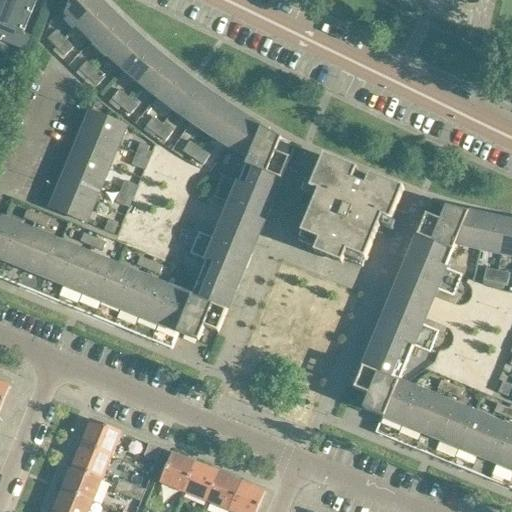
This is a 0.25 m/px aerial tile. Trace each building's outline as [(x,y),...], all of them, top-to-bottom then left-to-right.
[(23,35),(37,0),(0,0),(0,41),(27,53),(33,39),(23,35)] [(78,27),(102,4),(98,0),(73,0),(67,16),(78,27)] [(93,42),(116,18),(102,4),(78,27),(87,36),(93,42)] [(109,57),(131,32),(116,18),(93,42),(102,50),(109,57)] [(56,48),(65,40),(56,31),(48,40),(56,48)] [(125,71),(146,45),(131,32),(109,57),(117,65),(125,71)] [(74,48),(65,40),(56,48),(65,57),(74,48)] [(141,85),(162,59),(146,45),(125,71),(131,76),(141,85)] [(158,98),(178,71),(162,59),(141,85),(150,92),(158,98)] [(88,79),(96,70),(88,62),(79,71),(88,79)] [(105,78),(96,70),(88,79),(97,87),(105,78)] [(175,111),(194,84),(178,71),(158,98),(165,103),(175,111)] [(192,123),(211,95),(206,92),(194,84),(175,111),(183,117),(192,123)] [(121,108),(129,98),(120,91),(112,100),(121,108)] [(209,135),(228,107),(211,95),(192,123),(200,129),(209,135)] [(139,106),(129,98),(121,108),(131,116),(139,106)] [(227,147),(245,118),(228,107),(209,135),(219,142),(227,147)] [(91,113),(83,133),(118,147),(126,127),(91,113)] [(156,135),(163,125),(154,118),(146,128),(156,135)] [(249,161),(263,129),(245,118),(227,147),(237,153),(248,160),(249,161)] [(173,133),(163,125),(156,135),(166,142),(173,133)] [(282,140),(263,129),(249,161),(248,160),(246,167),(281,182),(290,160),(277,154),(282,140)] [(110,166),(118,147),(83,133),(75,151),(110,166)] [(190,142),(183,152),(194,160),(200,149),(190,142)] [(150,147),(141,144),(136,155),(146,158),(150,147)] [(210,156),(200,149),(194,160),(203,166),(210,156)] [(103,185),(110,166),(75,151),(67,170),(103,185)] [(141,170),(146,158),(136,155),(132,166),(141,170)] [(391,222),(404,190),(369,179),(366,187),(354,182),(357,174),(324,157),(311,189),(319,193),(299,242),(319,250),(322,244),(345,253),(342,260),(363,268),(383,219),(391,222)] [(274,200),(281,182),(246,167),(239,184),(238,186),(266,197),(274,200)] [(95,204),(103,185),(67,170),(59,189),(95,204)] [(274,200),(266,197),(238,186),(239,184),(223,177),(214,198),(210,196),(207,203),(231,213),(234,207),(248,212),(245,219),(256,223),(258,217),(266,220),(274,200)] [(135,185),(125,181),(121,192),(130,196),(135,185)] [(87,224),(95,204),(59,189),(51,209),(87,224)] [(125,207),(130,196),(121,192),(116,204),(125,207)] [(455,245),(468,213),(446,208),(441,222),(427,216),(418,238),(453,252),(456,245),(455,245)] [(35,224),(39,215),(28,211),(24,219),(35,224)] [(480,251),(488,218),(468,213),(455,245),(456,245),(462,247),(480,251)] [(50,220),(39,215),(35,224),(47,228),(50,220)] [(228,312),(220,309),(192,297),(0,218),(0,279),(2,280),(5,273),(22,280),(19,287),(59,303),(62,296),(79,303),(76,310),(116,327),(119,319),(135,326),(132,334),(173,350),(180,334),(199,342),(205,328),(219,334),(228,312)] [(501,256),(508,223),(488,218),(480,251),(501,256)] [(109,220),(105,231),(114,235),(119,223),(109,220)] [(511,257),(511,223),(508,223),(501,256),(511,257)] [(219,241),(222,235),(197,225),(195,232),(199,234),(191,255),(207,262),(199,280),(227,292),(235,295),(251,254),(244,251),(247,245),(236,241),(233,247),(219,241)] [(92,247),(96,239),(84,234),(81,243),(92,247)] [(413,250),(411,254),(418,257),(446,269),(453,252),(418,238),(415,244),(413,248),(413,250)] [(107,243),(96,239),(92,247),(103,252),(107,243)] [(462,276),(446,269),(418,257),(411,254),(402,276),(409,279),(407,285),(417,289),(420,283),(434,289),(431,295),(456,305),(459,298),(454,296),(462,276)] [(149,271),(152,262),(141,257),(137,266),(149,271)] [(163,267),(152,262),(149,271),(160,275),(163,267)] [(496,284),(498,272),(486,269),(484,281),(496,284)] [(510,274),(498,272),(496,284),(507,286),(510,274)] [(235,295),(227,292),(199,280),(192,297),(220,309),(228,312),(235,295)] [(414,347),(430,354),(439,333),(443,335),(446,328),(422,318),(419,324),(405,318),(408,312),(397,307),(395,314),(388,311),(371,351),(406,365),(414,347)] [(399,383),(406,365),(371,351),(364,368),(371,371),(399,383)] [(511,429),(399,383),(371,371),(364,368),(355,390),(369,395),(363,410),(383,418),(376,434),(416,450),(419,443),(436,450),(433,457),(473,474),(476,466),(493,473),(490,481),(511,489),(511,429)] [(449,394),(453,386),(442,381),(438,390),(449,394)] [(0,414),(11,387),(0,382),(0,414)] [(511,385),(503,382),(499,394),(508,397),(511,387),(511,385)] [(464,390),(453,386),(449,394),(461,399),(464,390)] [(506,418),(509,409),(498,404),(495,413),(506,418)] [(113,457),(123,433),(92,421),(83,444),(113,457)] [(104,480),(113,457),(83,444),(73,467),(104,480)] [(158,462),(163,450),(149,444),(144,457),(158,462)] [(185,494),(197,464),(174,454),(161,484),(185,494)] [(208,503),(220,474),(197,464),(185,494),(208,503)] [(95,503),(104,480),(73,467),(64,490),(95,503)] [(228,511),(230,511),(243,483),(220,474),(208,503),(228,511)] [(129,497),(134,486),(121,480),(117,492),(129,497)] [(258,511),(266,493),(243,483),(230,511),(258,511)] [(141,503),(146,491),(134,486),(129,497),(141,503)] [(91,511),(95,503),(64,490),(54,511),(91,511)]
